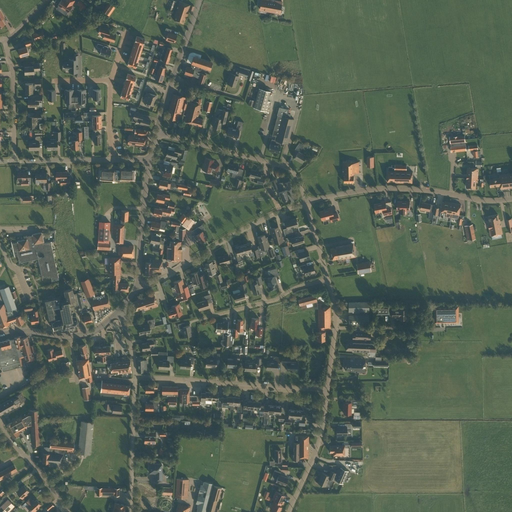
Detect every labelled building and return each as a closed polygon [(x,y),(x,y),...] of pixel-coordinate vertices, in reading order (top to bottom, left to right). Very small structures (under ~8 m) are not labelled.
[(74,0),(65,0),(65,1),(64,0),(61,0),(58,5),(58,6),(64,10),(67,12),(72,5),(71,5),(74,0)] [(173,10),(176,1),(172,0),(170,0),(168,9),(173,10)] [(275,0),(261,0),(260,9),(280,13),(282,1),(275,0)] [(192,13),(194,6),(179,1),(174,17),(175,17),(174,21),(183,24),(185,18),(186,19),(188,12),(192,13)] [(109,3),(103,11),(109,15),(115,7),(109,3)] [(100,26),(98,33),(104,35),(103,38),(114,42),(116,35),(110,32),(110,30),(100,26)] [(174,43),(177,35),(170,33),(171,30),(166,28),(165,31),(168,32),(166,40),(174,43)] [(35,40),(44,36),(42,31),(32,35),(35,40)] [(136,36),(134,42),(143,45),(145,39),(136,36)] [(27,49),(31,48),(30,44),(31,44),(30,40),(25,42),(26,46),(26,45),(26,46),(18,49),(20,56),(29,54),(27,49)] [(134,42),(133,48),(141,50),(143,45),(134,42)] [(107,49),(108,46),(97,43),(96,47),(101,48),(99,54),(109,57),(111,50),(107,49)] [(164,46),(162,53),(165,54),(170,56),(172,49),(167,47),(164,46)] [(133,48),(131,53),(139,56),(141,50),(133,48)] [(184,74),(199,78),(198,82),(203,84),(206,75),(197,72),(198,70),(197,70),(198,66),(210,69),(212,62),(200,58),(201,55),(193,52),(192,52),(191,52),(190,53),(189,53),(189,54),(189,55),(186,62),(192,63),(190,68),(186,67),(184,74)] [(131,53),(129,59),(137,62),(139,56),(131,53)] [(161,57),(160,60),(163,61),(168,63),(170,56),(165,54),(162,53),(161,57)] [(65,62),(65,69),(69,69),(69,72),(78,72),(78,59),(77,59),(77,55),(74,55),(74,59),(69,59),(69,62),(65,62)] [(90,55),(88,61),(95,63),(93,69),(104,72),(107,65),(100,63),(102,59),(90,55)] [(129,59),(127,65),(136,68),(137,62),(129,59)] [(157,62),(155,67),(155,68),(158,69),(157,72),(164,74),(166,68),(160,66),(161,63),(157,62)] [(25,74),(34,74),(34,70),(40,70),(39,63),(33,63),(33,66),(24,67),(25,74)] [(235,75),(232,74),(230,73),(227,80),(229,81),(228,84),(235,86),(238,76),(238,74),(246,77),(248,72),(240,69),(239,72),(236,71),(235,75)] [(153,75),(152,78),(155,79),(162,81),(164,74),(157,72),(156,76),(153,75)] [(127,74),(125,79),(134,82),(136,76),(127,74)] [(125,79),(124,85),(132,88),(134,82),(125,79)] [(40,86),(41,86),(40,80),(34,80),(34,83),(25,83),(25,93),(32,93),(32,89),(40,89),(40,86)] [(124,85),(122,91),(130,94),(132,88),(124,85)] [(267,101),(270,91),(259,88),(253,107),(267,111),(270,101),(267,101)] [(65,90),(65,103),(69,103),(69,108),(75,108),(75,93),(73,93),(73,90),(65,90)] [(75,93),(75,108),(82,108),(82,103),(85,103),(85,90),(77,90),(77,93),(75,93)] [(122,91),(120,97),(128,100),(130,94),(122,91)] [(154,105),(157,96),(149,93),(146,103),(145,106),(149,107),(150,104),(154,105)] [(184,110),(186,103),(184,102),(185,97),(173,94),(169,111),(170,111),(179,113),(181,114),(182,109),(184,110)] [(31,100),(28,100),(28,106),(35,106),(38,106),(38,102),(41,102),(41,97),(39,97),(35,97),(35,96),(31,96),(31,98),(35,98),(35,100),(31,100)] [(201,126),(203,119),(197,118),(201,105),(189,102),(184,122),(201,126)] [(131,107),(129,114),(133,115),(132,121),(135,122),(140,123),(148,126),(150,119),(143,117),(143,115),(138,113),(135,112),(136,109),(131,107)] [(270,143),(268,150),(278,153),(281,142),(288,143),(294,119),(287,117),(286,117),(287,113),(288,113),(289,109),(279,107),(277,115),(272,135),(275,136),(275,137),(276,137),(275,140),(271,139),(270,143)] [(223,110),(222,115),(221,119),(215,117),(213,127),(220,129),(221,122),(225,123),(228,111),(223,110)] [(179,113),(170,111),(168,118),(177,120),(179,113)] [(41,119),(41,113),(34,113),(34,116),(28,117),(29,127),(36,127),(36,120),(38,120),(38,119),(41,119)] [(238,121),(236,129),(228,127),(227,135),(237,137),(239,130),(242,131),(244,122),(238,121)] [(76,136),(69,136),(69,141),(72,141),(72,143),(72,145),(71,145),(71,148),(72,148),(72,149),(79,149),(79,146),(79,140),(80,140),(82,140),(82,132),(81,132),(81,128),(76,128),(76,132),(76,136)] [(59,132),(59,130),(58,129),(56,129),(56,132),(56,139),(50,139),(50,141),(47,141),(47,149),(57,149),(57,139),(60,139),(60,132),(59,132)] [(94,144),(101,144),(101,135),(97,135),(97,130),(93,130),(93,135),(94,135),(94,144)] [(129,135),(128,143),(136,144),(136,146),(145,147),(147,135),(137,134),(132,134),(132,135),(129,135)] [(466,151),(465,144),(464,135),(449,136),(451,152),(466,151)] [(39,142),(42,142),(41,136),(35,136),(35,141),(29,142),(29,150),(39,149),(39,142)] [(299,143),(297,145),(295,149),(298,152),(294,158),(302,163),(306,156),(300,152),(302,148),(304,145),(299,143)] [(180,155),(182,149),(175,148),(174,151),(167,149),(165,157),(176,159),(177,154),(180,155)] [(214,160),(205,158),(204,164),(203,164),(202,169),(211,172),(211,170),(218,171),(219,164),(213,163),(214,160)] [(163,163),(161,171),(163,171),(162,175),(170,177),(172,167),(176,168),(177,163),(169,161),(169,165),(163,163)] [(359,162),(355,162),(343,162),(343,176),(344,176),(344,182),(354,182),(354,176),(354,173),(359,173),(359,162)] [(235,177),(236,175),(241,176),(243,170),(238,168),(238,166),(228,164),(227,171),(232,172),(231,176),(235,177)] [(387,171),(387,182),(395,182),(412,183),(413,172),(408,172),(406,172),(400,171),(400,170),(402,170),(402,165),(395,165),(392,165),(392,166),(392,171),(391,171),(389,171),(387,171)] [(135,169),(120,168),(114,167),(114,169),(100,168),(99,179),(114,180),(119,180),(119,178),(134,179),(135,169)] [(467,178),(478,179),(478,169),(467,168),(467,178)] [(251,169),(249,176),(257,179),(256,183),(263,184),(265,176),(262,175),(263,172),(261,172),(251,169)] [(40,172),(35,172),(35,174),(36,182),(43,182),(43,185),(46,185),(46,189),(50,189),(50,182),(46,182),(46,181),(46,172),(46,171),(40,171),(40,172)] [(69,175),(66,175),(66,172),(56,172),(56,179),(60,179),(60,184),(69,184),(69,175)] [(28,185),(28,184),(31,183),(31,177),(28,177),(28,173),(17,173),(17,180),(21,180),(21,185),(28,185)] [(490,179),(489,179),(490,187),(500,186),(501,189),(506,188),(504,174),(499,175),(499,178),(490,179)] [(478,179),(467,178),(467,182),(467,188),(475,189),(476,182),(477,182),(478,179)] [(277,183),(276,179),(271,181),(274,189),(277,187),(279,192),(282,200),(289,198),(286,189),(287,189),(291,188),(288,182),(284,183),(285,184),(281,185),(280,182),(277,183)] [(190,196),(191,192),(186,191),(187,186),(185,186),(178,184),(170,183),(170,184),(167,183),(168,181),(160,180),(158,187),(166,188),(167,187),(169,188),(170,185),(177,187),(177,188),(184,189),(183,194),(190,196)] [(71,194),(71,190),(65,190),(65,196),(69,195),(69,199),(73,199),(73,195),(71,195),(71,194)] [(164,202),(164,200),(164,198),(169,199),(170,195),(162,194),(162,195),(157,194),(156,201),(164,202)] [(392,214),(391,207),(387,208),(385,201),(381,202),(381,203),(374,204),(376,213),(384,211),(384,215),(392,214)] [(410,201),(405,201),(405,202),(397,201),(397,209),(401,210),(400,213),(407,214),(407,210),(410,210),(410,201)] [(435,205),(431,204),(421,202),(420,209),(430,211),(429,212),(434,213),(435,207),(435,205)] [(449,208),(450,203),(445,202),(445,203),(443,202),(441,212),(440,214),(444,215),(444,216),(451,217),(453,209),(449,208)] [(461,205),(450,203),(449,208),(453,209),(451,217),(458,219),(458,216),(459,216),(461,205)] [(154,208),(153,214),(161,216),(162,213),(166,213),(166,214),(170,215),(171,212),(174,213),(174,209),(171,209),(171,208),(168,207),(167,209),(159,207),(159,209),(154,208)] [(319,212),(322,220),(330,218),(331,222),(339,219),(337,213),(333,214),(331,207),(327,208),(327,209),(319,212)] [(128,210),(121,210),(121,220),(120,225),(113,224),(113,234),(116,234),(115,243),(123,243),(124,225),(124,220),(128,220),(128,210)] [(498,214),(489,216),(489,221),(488,221),(491,236),(502,234),(501,225),(500,225),(500,222),(500,219),(499,219),(498,214)] [(188,230),(195,221),(188,216),(187,217),(183,223),(182,224),(186,228),(188,230)] [(287,228),(284,229),(283,229),(285,235),(293,233),(291,228),(298,226),(296,218),(289,220),(289,219),(285,221),(287,228)] [(109,241),(110,222),(99,221),(98,240),(98,242),(97,249),(110,250),(110,243),(109,243),(109,241)] [(165,228),(166,222),(161,221),(160,223),(151,222),(150,228),(159,230),(160,227),(165,228)] [(171,225),(171,226),(174,226),(173,231),(176,232),(182,224),(182,223),(172,221),(172,223),(171,225)] [(185,239),(186,229),(185,229),(186,228),(182,224),(176,232),(170,241),(169,245),(166,245),(166,260),(181,260),(182,241),(182,239),(185,239)] [(473,224),(465,226),(467,240),(475,239),(474,229),(473,226),(473,224)] [(207,239),(202,231),(205,230),(202,225),(192,231),(195,236),(196,235),(201,242),(207,239)] [(280,233),(278,227),(271,229),(273,237),(270,238),(272,245),(283,241),(280,232),(280,233)] [(32,234),(32,235),(26,237),(27,239),(17,241),(17,242),(12,243),(11,243),(12,246),(11,248),(13,250),(13,252),(14,252),(18,251),(19,255),(17,256),(19,263),(38,259),(42,278),(49,276),(49,278),(51,277),(51,281),(59,279),(51,242),(43,243),(43,242),(44,242),(42,232),(32,234)] [(151,235),(150,242),(160,244),(159,249),(163,250),(164,244),(163,244),(164,240),(162,240),(162,238),(160,237),(151,235)] [(265,238),(264,235),(257,237),(260,246),(258,247),(260,256),(264,255),(263,252),(268,250),(269,257),(275,255),(273,248),(270,248),(267,237),(265,238)] [(304,242),(302,236),(298,237),(298,236),(291,239),(293,246),(300,243),(304,242)] [(252,250),(252,251),(249,243),(242,245),(245,253),(249,252),(251,257),(254,256),(254,258),(259,257),(257,249),(252,250)] [(353,244),(336,247),(336,248),(330,249),(332,259),(341,258),(341,259),(355,257),(353,244)] [(235,247),(236,251),(235,252),(237,261),(238,261),(239,266),(244,264),(242,259),(241,260),(240,255),(245,253),(242,245),(235,247)] [(121,258),(133,258),(133,246),(129,246),(129,247),(126,247),(121,247),(118,247),(118,254),(121,254),(121,258)] [(283,255),(290,254),(287,246),(281,247),(283,255)] [(297,250),(291,252),(292,257),(293,257),(299,256),(300,261),(310,258),(308,252),(307,250),(304,251),(298,253),(297,250)] [(229,266),(233,265),(231,259),(229,260),(227,254),(224,254),(224,255),(218,257),(220,265),(228,263),(229,266)] [(120,258),(108,258),(109,273),(113,273),(113,279),(113,283),(112,291),(119,292),(119,290),(122,290),(122,291),(128,292),(129,284),(119,283),(120,280),(120,278),(120,273),(120,258)] [(152,263),(149,262),(145,262),(144,274),(152,275),(152,270),(155,270),(155,272),(161,272),(162,260),(152,260),(152,263)] [(206,265),(205,265),(206,269),(207,269),(208,274),(213,273),(214,277),(216,276),(215,275),(217,274),(217,272),(215,264),(213,265),(212,262),(205,264),(206,265)] [(360,263),(356,264),(356,265),(358,273),(371,271),(369,262),(360,263)] [(305,275),(315,272),(313,265),(306,267),(305,264),(299,266),(300,269),(303,268),(305,275)] [(269,277),(266,278),(268,286),(269,285),(270,289),(278,287),(275,277),(274,275),(278,274),(276,268),(269,270),(271,274),(269,275),(269,277)] [(203,274),(199,276),(198,271),(190,274),(193,283),(198,282),(200,288),(207,286),(203,274)] [(258,284),(262,283),(260,276),(254,277),(256,283),(251,284),(254,294),(261,292),(258,284)] [(89,278),(81,281),(86,297),(90,295),(94,294),(89,278)] [(184,287),(182,279),(174,282),(177,292),(184,290),(185,294),(188,293),(187,286),(184,287)] [(247,291),(245,283),(241,284),(242,287),(239,288),(239,289),(233,291),(233,294),(235,302),(246,299),(243,292),(247,291)] [(8,286),(0,289),(0,290),(7,311),(6,312),(7,314),(17,310),(16,308),(13,298),(11,292),(10,291),(9,288),(8,286)] [(73,294),(72,289),(64,291),(67,301),(61,303),(60,296),(43,300),(48,320),(49,322),(52,323),(54,330),(64,328),(64,329),(67,328),(68,329),(70,329),(70,327),(74,326),(74,327),(78,326),(78,325),(79,325),(77,318),(74,306),(78,305),(76,294),(73,294)] [(94,294),(90,295),(90,298),(93,297),(93,300),(91,300),(94,311),(103,309),(103,307),(106,307),(110,306),(108,296),(105,297),(104,294),(95,296),(94,294)] [(145,310),(158,306),(154,294),(136,300),(137,301),(133,302),(135,311),(144,308),(145,310)] [(206,309),(209,308),(208,303),(212,302),(209,294),(204,296),(205,300),(197,303),(199,310),(205,308),(206,309)] [(317,304),(317,301),(315,295),(298,300),(299,306),(312,303),(313,308),(317,308),(318,330),(319,330),(319,332),(317,332),(315,332),(316,341),(317,341),(325,341),(325,332),(323,332),(323,328),(330,328),(330,307),(322,307),(322,304),(317,304)] [(349,311),(368,311),(368,302),(348,302),(349,311)] [(4,304),(0,305),(0,327),(0,328),(10,324),(9,322),(7,314),(6,312),(7,311),(4,304)] [(182,314),(179,304),(172,306),(172,309),(168,310),(170,317),(175,315),(175,316),(182,314)] [(376,313),(376,314),(389,314),(389,305),(388,305),(376,305),(376,313)] [(457,307),(436,307),(436,321),(458,321),(457,307)] [(399,310),(392,310),(392,317),(399,317),(399,319),(407,319),(407,309),(399,309),(399,310)] [(17,310),(7,314),(9,322),(16,320),(18,325),(24,323),(21,315),(19,310),(17,310)] [(31,323),(39,322),(38,315),(37,310),(33,311),(34,315),(30,316),(31,323)] [(87,316),(87,315),(85,311),(82,313),(83,316),(85,324),(93,321),(90,314),(87,316)] [(349,324),(369,324),(369,315),(349,315),(349,324)] [(259,318),(251,318),(251,324),(250,324),(250,328),(251,328),(251,330),(254,330),(254,328),(256,328),(255,335),(262,335),(262,327),(258,327),(259,318)] [(149,332),(150,332),(150,327),(154,326),(153,319),(147,320),(148,324),(138,326),(140,334),(146,333),(146,335),(150,335),(149,332)] [(232,335),(232,336),(237,336),(238,330),(243,330),(243,324),(242,324),(243,320),(237,319),(237,323),(236,323),(236,329),(233,328),(232,335)] [(217,323),(216,331),(224,331),(223,335),(225,335),(224,341),(224,345),(229,346),(232,346),(232,336),(232,335),(229,335),(230,330),(227,330),(227,328),(228,322),(224,321),(224,323),(217,323)] [(184,337),(192,335),(190,325),(185,326),(184,323),(178,324),(179,329),(183,328),(184,337)] [(346,340),(346,350),(352,350),(352,352),(367,352),(367,355),(369,357),(375,357),(375,353),(376,353),(376,342),(370,342),(370,333),(365,333),(353,332),(352,340),(346,340)] [(21,336),(14,338),(14,339),(18,353),(19,356),(19,357),(24,356),(24,357),(25,362),(34,360),(32,351),(35,351),(34,345),(30,346),(27,337),(22,338),(21,336)] [(149,346),(154,345),(153,341),(153,338),(147,339),(147,342),(146,342),(146,343),(141,344),(142,350),(143,350),(143,351),(147,351),(147,350),(150,349),(149,346)] [(0,366),(1,366),(3,371),(21,366),(19,356),(18,353),(14,339),(9,340),(9,339),(0,341),(0,342),(0,343),(0,342),(0,366)] [(87,352),(85,344),(79,346),(82,360),(76,361),(77,368),(78,368),(79,371),(78,372),(79,379),(87,378),(87,382),(92,381),(88,359),(87,355),(86,355),(85,352),(87,352)] [(103,361),(102,346),(94,347),(95,355),(100,354),(100,356),(100,361),(103,361)] [(110,346),(102,346),(103,361),(103,363),(107,363),(107,362),(107,361),(106,361),(105,356),(105,354),(110,354),(110,346)] [(54,352),(53,348),(47,350),(48,354),(47,354),(49,360),(57,358),(56,357),(63,355),(62,350),(54,352)] [(220,360),(220,354),(213,353),(212,358),(206,358),(205,367),(216,367),(216,359),(220,360)] [(239,360),(239,355),(233,355),(233,359),(227,358),(227,366),(236,366),(236,360),(239,360)] [(169,369),(169,362),(173,362),(173,356),(167,356),(167,360),(163,360),(163,361),(159,361),(158,368),(169,369)] [(273,362),(267,361),(266,369),(277,370),(277,362),(280,362),(281,357),(274,356),(273,362)] [(289,362),(290,356),(282,356),(281,363),(287,363),(286,370),(297,371),(298,363),(289,362)] [(193,364),(194,357),(189,357),(189,361),(180,361),(180,367),(190,368),(190,364),(193,364)] [(365,373),(365,360),(346,359),(345,370),(351,370),(351,372),(355,372),(355,370),(358,370),(358,372),(365,373)] [(143,360),(137,360),(138,372),(144,372),(144,371),(147,371),(147,367),(144,367),(144,364),(146,364),(146,360),(143,360)] [(122,373),(120,362),(117,362),(117,363),(110,363),(111,372),(118,371),(118,373),(122,373)] [(244,370),(255,371),(255,363),(245,363),(244,370)] [(102,380),(100,391),(101,392),(122,394),(122,395),(122,397),(122,396),(128,396),(128,397),(129,397),(130,383),(123,382),(123,383),(110,382),(110,381),(102,380)] [(171,397),(171,396),(180,396),(179,402),(189,402),(189,389),(180,389),(177,389),(177,387),(162,386),(162,394),(162,397),(171,397)] [(84,400),(91,399),(89,387),(82,388),(84,400)] [(201,391),(200,401),(205,402),(206,403),(211,404),(212,404),(212,400),(211,400),(212,392),(205,391),(201,391)] [(212,392),(211,400),(212,400),(216,400),(216,402),(217,402),(217,407),(222,407),(222,397),(218,397),(218,392),(212,392)] [(21,393),(19,394),(15,396),(12,398),(0,404),(0,414),(0,415),(6,411),(6,412),(17,406),(17,405),(20,403),(19,403),(25,399),(21,393)] [(233,396),(227,396),(227,397),(223,397),(222,407),(226,407),(227,404),(230,404),(230,411),(233,411),(233,404),(233,396)] [(240,397),(233,396),(233,404),(237,404),(237,411),(242,412),(243,400),(240,400),(240,397)] [(145,403),(145,410),(153,410),(153,408),(157,408),(158,400),(149,399),(149,403),(145,403)] [(357,405),(357,400),(350,399),(350,402),(344,402),(343,413),(351,414),(351,405),(357,405)] [(244,400),(243,412),(247,412),(247,408),(251,409),(250,416),(252,416),(253,416),(254,416),(254,413),(254,412),(254,409),(253,409),(254,401),(248,401),(246,400),(244,400)] [(254,401),(253,409),(254,409),(254,412),(259,413),(259,416),(263,416),(264,413),(264,405),(264,404),(260,404),(260,401),(254,401)] [(121,413),(121,406),(113,405),(109,405),(109,404),(105,403),(105,409),(109,410),(109,409),(113,409),(112,412),(121,413)] [(264,419),(263,424),(269,424),(269,419),(269,413),(274,414),(275,405),(268,405),(264,405),(264,413),(264,419)] [(275,405),(274,414),(278,414),(278,420),(284,420),(284,414),(281,414),(282,410),(281,410),(281,406),(275,405)] [(289,409),(288,416),(285,416),(284,423),(290,424),(290,418),(295,418),(295,410),(289,409)] [(28,413),(21,417),(27,426),(31,426),(32,445),(40,444),(38,410),(31,410),(30,410),(30,413),(28,413)] [(295,410),(295,418),(299,418),(299,424),(304,425),(305,415),(301,415),(302,410),(295,410)] [(12,422),(6,425),(13,437),(16,436),(18,434),(20,433),(19,431),(27,426),(21,417),(12,422)] [(90,455),(93,422),(81,421),(77,454),(90,455)] [(344,427),(336,427),(337,435),(347,435),(351,435),(351,429),(351,423),(344,424),(344,427)] [(155,443),(156,434),(150,434),(150,435),(144,435),(144,443),(155,443)] [(295,436),(295,442),(299,442),(299,451),(299,458),(308,458),(308,444),(308,436),(299,436),(295,436)] [(44,453),(43,453),(43,462),(49,463),(48,466),(62,467),(64,449),(67,449),(67,452),(73,453),(74,442),(51,440),(50,447),(44,447),(44,453)] [(333,446),(329,446),(330,453),(333,452),(333,456),(345,455),(344,445),(339,445),(335,445),(333,446)] [(155,473),(156,474),(155,481),(162,481),(162,473),(161,473),(162,464),(153,464),(153,463),(149,463),(149,469),(149,473),(155,473)] [(0,479),(0,480),(17,470),(14,465),(0,472),(0,479)] [(337,474),(335,474),(336,473),(330,471),(328,475),(322,472),(320,476),(318,483),(326,486),(327,483),(330,485),(334,478),(335,478),(335,480),(343,484),(348,471),(340,467),(337,474)] [(285,485),(288,478),(279,475),(281,472),(274,470),(272,475),(277,477),(276,481),(285,485)] [(175,497),(182,497),(187,497),(189,479),(176,478),(175,497)] [(201,497),(200,496),(198,496),(196,503),(199,504),(196,511),(205,511),(213,483),(204,481),(203,486),(201,485),(199,492),(202,492),(201,497)] [(29,491),(24,485),(19,489),(18,488),(15,490),(17,493),(22,499),(27,494),(26,493),(29,491)] [(212,493),(206,511),(213,511),(217,500),(221,487),(214,485),(212,493)] [(273,503),(275,504),(271,511),(273,511),(278,511),(281,507),(280,506),(281,503),(283,504),(284,501),(283,501),(284,498),(285,499),(286,496),(276,491),(272,499),(274,500),(273,503)] [(304,499),(304,506),(309,506),(309,507),(320,507),(320,497),(309,497),(309,499),(304,499)] [(29,498),(25,502),(28,505),(31,508),(28,510),(29,511),(33,511),(39,507),(38,506),(41,504),(36,499),(34,502),(33,501),(32,501),(29,498)] [(0,511),(7,511),(14,506),(8,499),(0,506),(0,511)] [(48,511),(54,506),(51,502),(45,507),(48,511)] [(125,511),(127,505),(115,503),(112,511),(125,511)]
